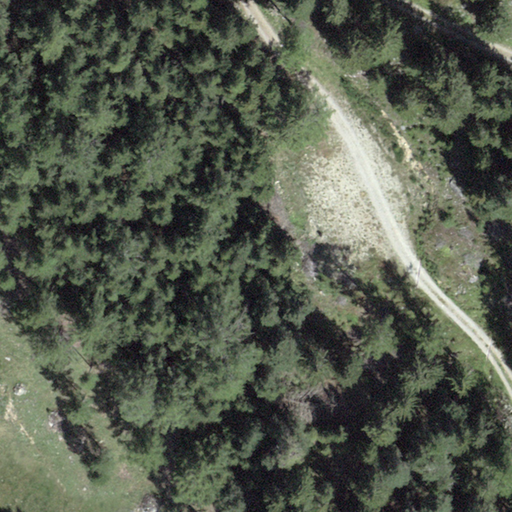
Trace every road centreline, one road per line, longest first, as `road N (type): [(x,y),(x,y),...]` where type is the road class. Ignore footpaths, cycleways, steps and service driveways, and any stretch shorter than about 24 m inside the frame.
road 1 (track): [(237,0),(372,150),(415,288),(511,384)]
road 2 (track): [(511,57),(398,0)]
